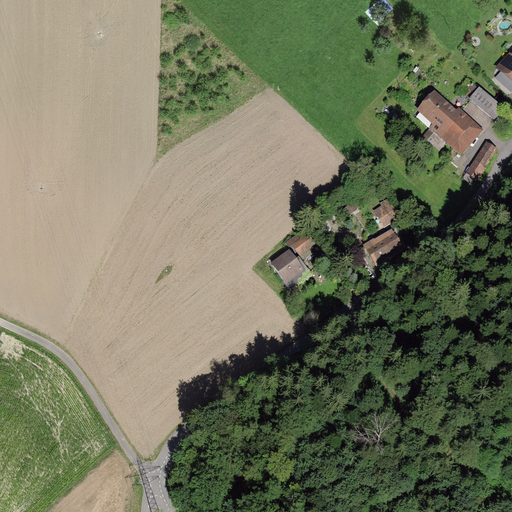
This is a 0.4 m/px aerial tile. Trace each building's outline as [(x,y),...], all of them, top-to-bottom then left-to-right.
[(511,52),(497,70),(511,82),(511,52)] [(500,108),(465,81),(456,92),(491,119),(500,108)] [(478,130),(428,89),(411,109),(460,151),(478,130)] [(355,211),(349,204),(343,209),(348,216),(355,211)] [(400,250),(388,232),(362,248),(374,267),(400,250)] [(311,244),(303,233),(292,241),(299,251),(311,244)] [(286,252),(267,266),(282,286),(301,273),(286,252)]
